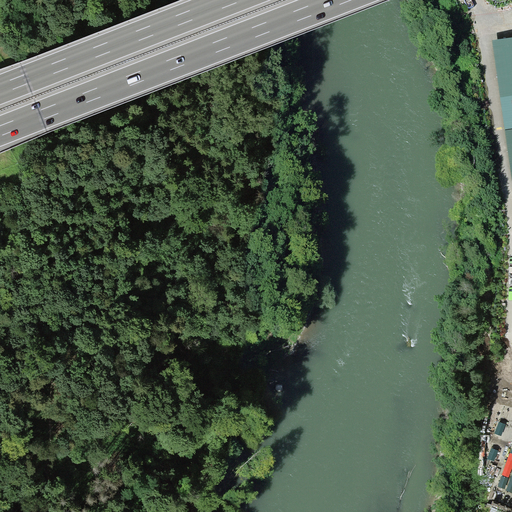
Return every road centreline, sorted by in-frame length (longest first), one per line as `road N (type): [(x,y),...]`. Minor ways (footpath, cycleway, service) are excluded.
road 1 (motorway): [(0,131),(337,0)]
road 2 (track): [(0,174),(37,302),(38,511)]
road 3 (motorway): [(230,0),(0,89)]
